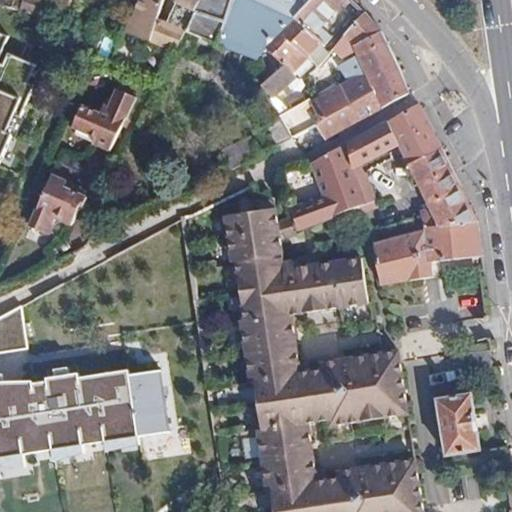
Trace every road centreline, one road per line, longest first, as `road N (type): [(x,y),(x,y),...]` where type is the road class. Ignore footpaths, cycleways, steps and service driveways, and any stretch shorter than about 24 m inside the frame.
road 1 (tertiary): [(399,0),(468,73),(505,156)]
road 2 (primary): [(497,0),(505,156)]
